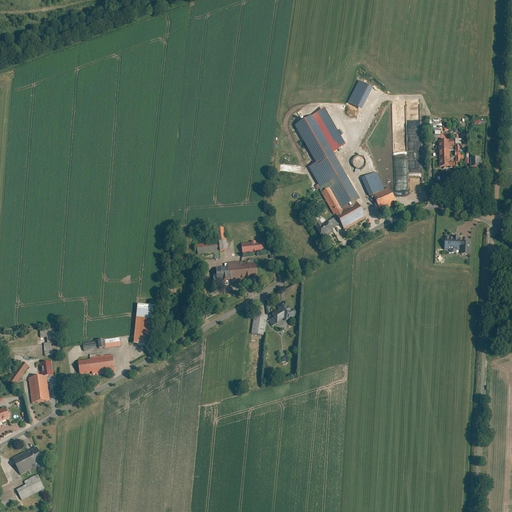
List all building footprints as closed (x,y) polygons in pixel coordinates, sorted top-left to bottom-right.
[(375,88),(361,81),(350,103),(365,110),(375,88)] [(417,104),(407,104),(406,119),(407,119),(406,127),(412,127),(412,123),(418,123),(418,119),(416,119),(416,117),(417,117),(417,104)] [(319,164),(311,168),(346,230),(367,218),(357,201),(361,199),(314,117),(298,126),(319,164)] [(454,142),(439,141),(439,167),(454,167),(454,162),(450,162),(450,146),(454,146),(454,142)] [(365,163),(365,161),(365,159),(364,157),(364,156),(362,155),(361,155),(359,155),(357,155),(356,156),(355,157),(354,157),(354,159),(354,160),(354,161),(354,163),(354,164),(356,165),(357,166),(358,166),(359,167),(360,167),(361,166),(362,166),(364,165),(365,164),(365,163)] [(469,157),(469,167),(480,167),(480,158),(469,157)] [(390,186),(385,189),(378,172),(363,179),(370,197),(375,195),(380,207),(396,200),(390,186)] [(321,216),(314,220),(323,236),(337,228),(331,219),(325,223),(321,216)] [(195,243),(196,253),(231,250),(230,240),(226,240),(225,228),(217,229),(218,241),(195,243)] [(455,239),(446,239),(446,250),(452,250),(452,253),(458,253),(458,251),(463,251),(463,243),(463,239),(462,239),(462,237),(455,237),(455,239)] [(241,242),(242,254),(265,252),(264,240),(241,242)] [(463,254),(471,255),(471,243),(463,243),(463,251),(463,254)] [(216,266),(217,279),(255,277),(254,263),(240,264),(240,261),(225,261),(225,265),(216,266)] [(162,306),(141,304),(137,343),(158,345),(162,306)] [(271,319),(275,325),(292,314),(287,306),(274,314),(275,316),(271,319)] [(268,315),(254,314),(252,338),(266,339),(268,315)] [(50,357),(62,356),(61,340),(61,336),(64,336),(64,328),(46,328),(46,337),(54,336),(54,343),(50,343),(50,357)] [(88,342),(89,349),(124,344),(122,336),(88,342)] [(96,370),(96,372),(118,369),(116,353),(113,353),(113,351),(92,353),(93,357),(81,359),(83,371),(96,370)] [(44,376),(31,378),(34,403),(52,401),(50,376),(54,375),(53,361),(42,362),(44,376)] [(27,362),(13,380),(19,384),(32,366),(27,362)] [(0,424),(11,419),(6,408),(0,410),(0,424)] [(37,451),(14,462),(21,477),(30,473),(34,481),(24,485),(26,490),(18,494),(22,503),(44,492),(39,481),(43,480),(37,469),(44,466),(37,451)]
